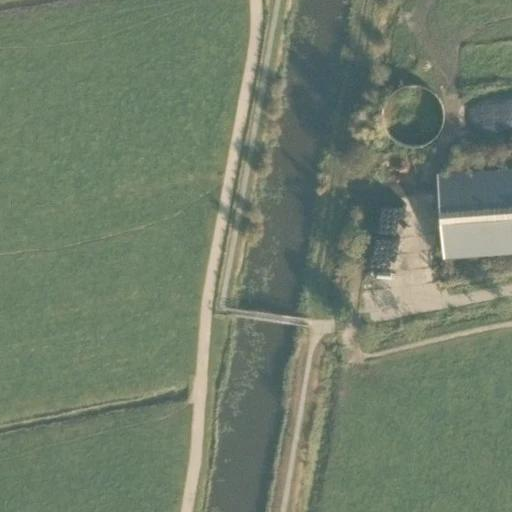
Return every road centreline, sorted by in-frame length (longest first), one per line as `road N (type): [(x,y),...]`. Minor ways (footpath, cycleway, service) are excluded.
road 1 (track): [(316,327),(336,165),(371,0)]
road 2 (unclassified): [(316,327),(511,295)]
